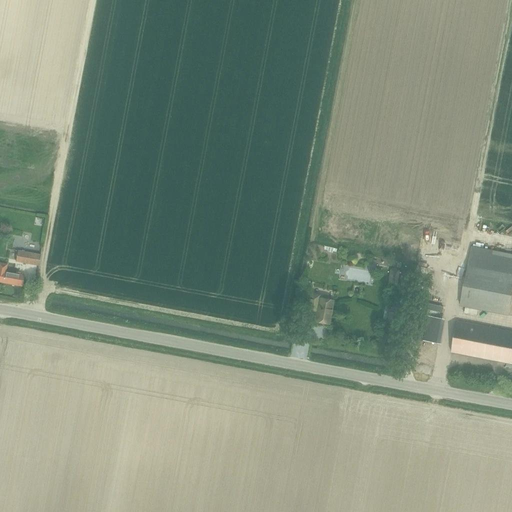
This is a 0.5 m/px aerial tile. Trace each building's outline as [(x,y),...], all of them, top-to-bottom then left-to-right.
[(511,253),(473,246),(461,307),(465,308),(478,310),(482,311),(485,311),(498,314),(510,316),(511,306),(511,253)] [(39,265),(41,254),(19,251),(17,262),(39,265)] [(25,276),(7,272),(8,264),(0,262),(0,282),(23,286),(25,276)] [(390,270),(388,285),(398,287),(400,271),(390,270)] [(304,292),(311,293),(313,284),(305,283),(304,292)] [(315,321),(330,324),(334,301),(319,298),(320,296),(311,294),(308,310),(316,311),(315,321)] [(426,304),(425,309),(425,310),(442,313),(443,307),(426,304)] [(386,326),(395,327),(398,314),(389,312),(386,326)] [(452,352),(511,364),(511,332),(458,322),(452,352)]
